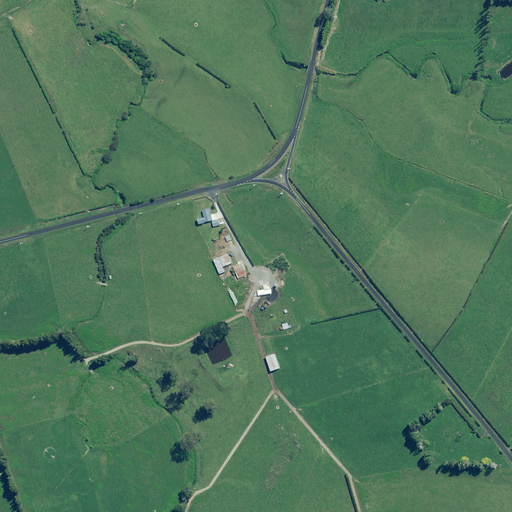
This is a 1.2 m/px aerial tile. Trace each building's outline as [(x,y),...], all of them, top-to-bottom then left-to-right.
[(213,221),(210,209),(203,211),(205,217),(198,219),(200,224),(213,221)] [(232,264),(228,254),(214,260),(220,274),(225,272),(223,267),(232,264)] [(247,275),(243,263),(234,267),(238,279),(247,275)] [(268,287),(267,285),(264,286),(264,290),(258,291),(259,296),(272,294),(271,286),(268,287)] [(280,369),(275,354),(267,357),(271,372),(280,369)]
